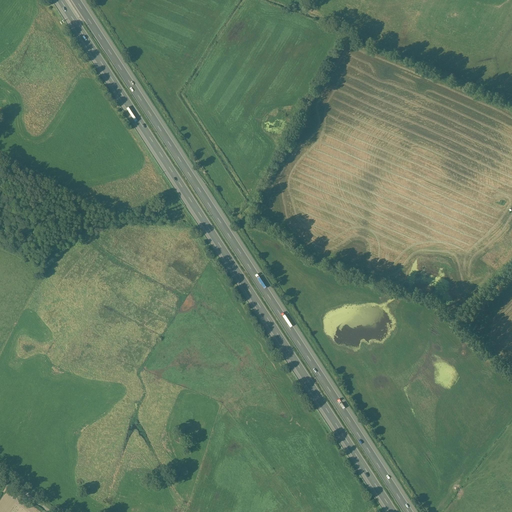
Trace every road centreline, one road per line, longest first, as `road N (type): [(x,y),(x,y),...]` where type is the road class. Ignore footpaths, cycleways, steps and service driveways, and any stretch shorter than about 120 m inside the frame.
road 1 (motorway): [(61,0),(394,511)]
road 2 (motorway): [(409,511),(76,0)]
